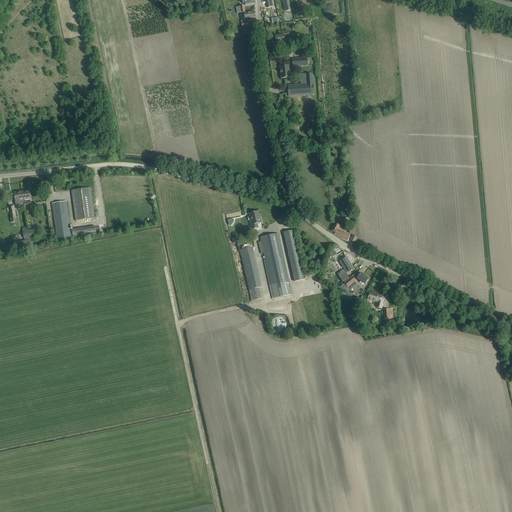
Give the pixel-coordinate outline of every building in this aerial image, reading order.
[(237,14),(245,12),(244,5),(236,7),(237,14)] [(288,37),(288,36),(289,36),(289,33),(287,33),(279,34),(280,36),(275,36),(277,43),(285,41),(284,37),(288,37)] [(307,58),(292,59),(293,66),(308,65),(307,58)] [(290,78),(290,73),(289,66),(280,67),(281,78),(290,78)] [(314,94),(312,74),(313,74),(312,74),(301,75),(300,75),(301,75),(301,85),(288,86),(289,86),(290,96),(288,96),(289,96),(314,94)] [(72,190),(76,221),(95,218),(90,188),(72,190)] [(29,190),(22,191),(23,200),(24,204),(31,203),(30,199),(31,199),(29,190)] [(23,200),(22,191),(14,193),(16,206),(24,204),(23,200)] [(52,203),(57,239),(71,238),(66,201),(52,203)] [(249,213),(250,218),(251,221),(250,221),(252,229),(258,228),(257,224),(261,223),(258,211),(249,213)] [(348,241),(350,236),(338,230),(340,226),(335,223),(331,231),(335,233),(335,234),(348,241)] [(72,229),(73,238),(97,235),(96,226),(72,229)] [(23,231),(24,238),(34,237),(33,229),(28,230),(28,227),(22,228),(23,231)] [(304,279),(293,231),(284,233),(294,281),(304,279)] [(261,241),(260,242),(261,247),(263,247),(265,259),(264,260),(272,299),(292,295),(284,258),(282,251),(283,251),(279,234),(260,237),(261,241)] [(16,242),(18,252),(32,249),(30,239),(16,242)] [(242,250),(240,250),(252,301),(261,299),(259,288),(261,287),(252,248),(242,250)] [(348,270),(349,271),(354,269),(346,257),(342,260),(341,258),(338,259),(339,261),(338,261),(340,264),(343,262),(345,265),(342,266),(345,271),(347,269),(347,270),(348,270)] [(343,282),(349,278),(347,274),(343,276),(340,273),(338,274),(343,282)] [(361,273),(358,277),(357,278),(365,284),(369,279),(361,273)] [(352,277),(344,283),(347,287),(355,281),(352,277)] [(368,299),(377,302),(376,307),(381,308),(385,296),(370,292),(368,299)] [(299,331),(308,329),(302,306),(294,308),(299,331)] [(385,319),(393,319),(393,313),(390,314),(389,309),(384,309),(385,319)]
